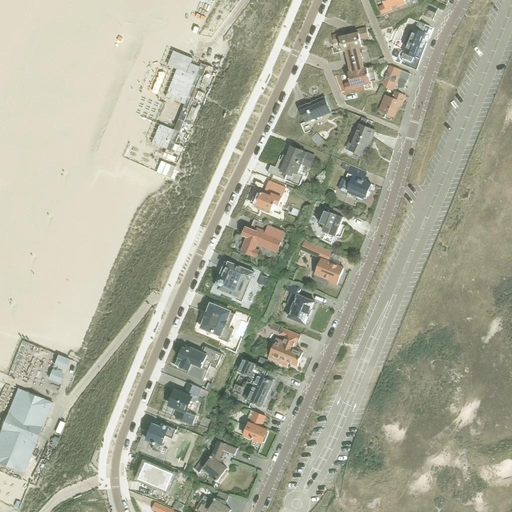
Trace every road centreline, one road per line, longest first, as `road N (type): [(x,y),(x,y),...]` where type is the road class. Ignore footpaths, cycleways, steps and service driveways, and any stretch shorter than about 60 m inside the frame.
road 1 (tertiary): [(318,0),(119,438),(113,471),(122,511)]
road 2 (tertiary): [(258,511),(385,223),(428,77),(466,0)]
